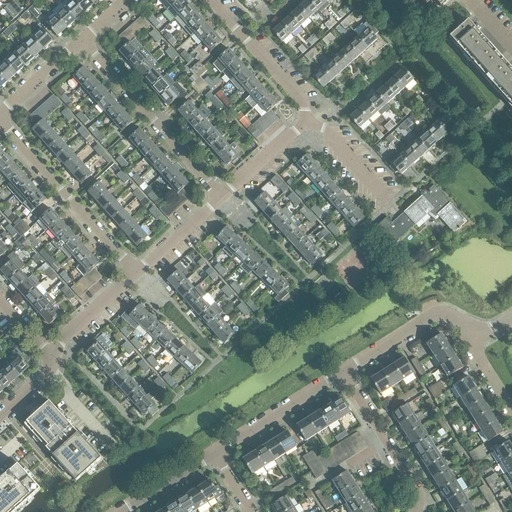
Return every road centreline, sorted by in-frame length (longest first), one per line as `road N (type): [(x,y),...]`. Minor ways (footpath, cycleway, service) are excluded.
road 1 (residential): [(220,200),(83,42)]
road 2 (residential): [(134,275),(0,125)]
road 3 (residential): [(313,122),(303,100),(210,0)]
road 4 (residential): [(416,511),(419,493),(344,373)]
road 5 (residential): [(344,373),(436,316),(458,319),(473,339)]
road 6 (residential): [(215,453),(344,373)]
road 7 (residential): [(220,200),(313,122)]
